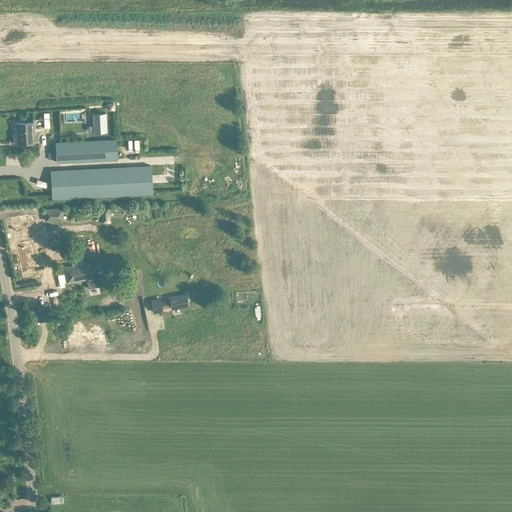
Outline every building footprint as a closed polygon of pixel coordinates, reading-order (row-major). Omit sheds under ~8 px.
[(105,113),(92,113),(93,133),(106,132),(105,113)] [(15,143),(34,142),(33,122),(16,123),(17,134),(14,134),(15,143)] [(118,139),(56,142),(57,162),(118,159),(118,139)] [(151,162),(51,167),(52,199),(152,194),(151,162)] [(100,208),(101,213),(101,214),(102,221),(101,222),(101,224),(111,223),(110,207),(100,208)] [(45,221),(63,220),(62,208),(45,209),(45,221)] [(27,212),(10,216),(15,241),(32,238),(32,235),(31,235),(29,225),(30,225),(36,223),(34,212),(27,214),(27,212)] [(40,272),(32,238),(15,241),(23,276),(40,272)] [(139,257),(131,259),(136,279),(144,277),(139,257)] [(94,277),(91,262),(63,267),(66,283),(94,277)] [(160,298),(150,300),(153,314),(163,312),(162,310),(170,308),(170,310),(188,307),(186,293),(168,297),(168,299),(160,300),(160,298)]
